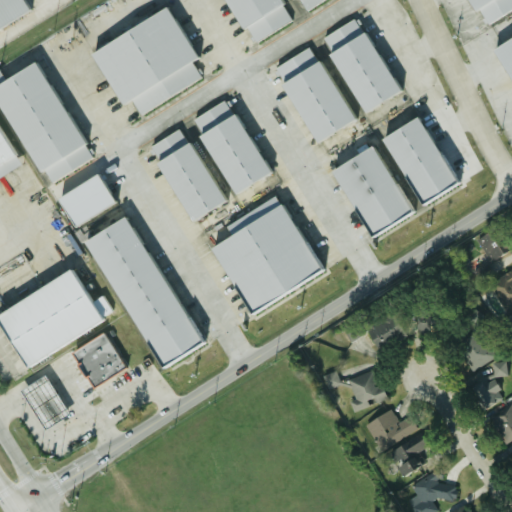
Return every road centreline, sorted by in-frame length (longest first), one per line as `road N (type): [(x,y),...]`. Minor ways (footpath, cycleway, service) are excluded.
road 1 (secondary): [(91,463),(511,194)]
road 2 (residential): [(426,0),(511,162)]
road 3 (residential): [(511,503),(429,378)]
